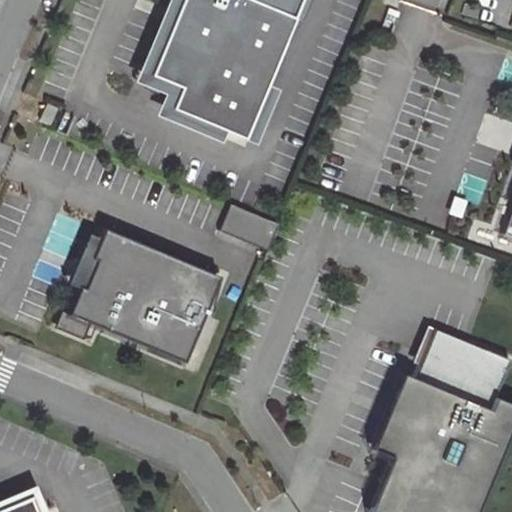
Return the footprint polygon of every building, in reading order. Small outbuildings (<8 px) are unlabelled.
[(301,0),(181,0),(180,4),(184,6),(169,42),(164,40),(150,74),(180,86),(171,108),(243,138),(294,17),(301,0)] [(312,0),(301,0),(294,17),(303,21),(312,0)] [(180,4),(164,40),(169,42),(184,6),(180,4)] [(53,106),(43,102),(36,119),(46,123),(53,106)] [(511,200),(501,232),(511,236),(511,200)] [(224,208),(216,226),(263,246),(271,228),(224,208)] [(216,279),(100,230),(88,260),(93,262),(69,318),(179,364),(216,279)] [(368,511),(476,511),(511,426),(511,418),(490,409),(510,361),(443,332),(423,380),(401,372),(371,447),(391,456),(367,511),(368,511)] [(0,511),(39,511),(32,494),(0,508),(0,511)]
